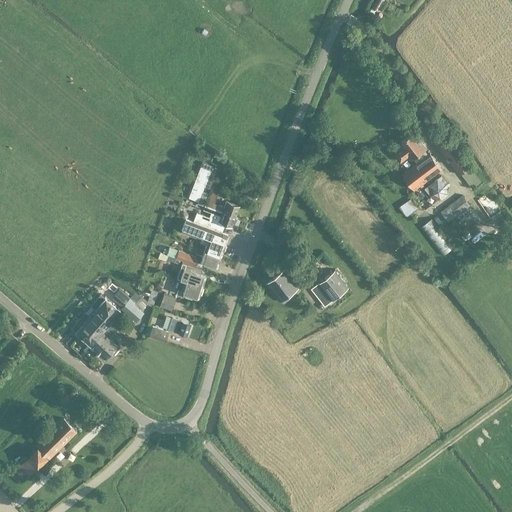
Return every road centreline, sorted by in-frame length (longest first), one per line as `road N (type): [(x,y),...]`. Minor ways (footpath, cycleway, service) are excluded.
road 1 (unclassified): [(0,299),(140,419),(162,429),(187,423),(350,0)]
road 2 (track): [(511,397),(357,511)]
